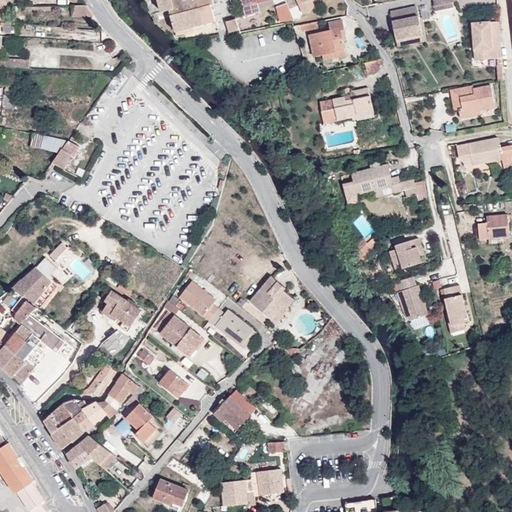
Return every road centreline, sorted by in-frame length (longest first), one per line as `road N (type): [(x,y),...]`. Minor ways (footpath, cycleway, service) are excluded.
road 1 (residential): [(227,140),(254,171),(307,276),(368,345),(380,413)]
road 2 (residential): [(226,301),(260,329),(260,351),(120,511)]
road 3 (residential): [(446,253),(429,151),(408,134),(390,67),(349,0)]
road 4 (residential): [(94,511),(0,373)]
road 5 (residential): [(380,413),(369,440),(298,452),(303,500)]
road 6 (residential): [(303,500),(365,488),(382,441),(380,413)]
road 7 (residential): [(0,406),(71,511)]
